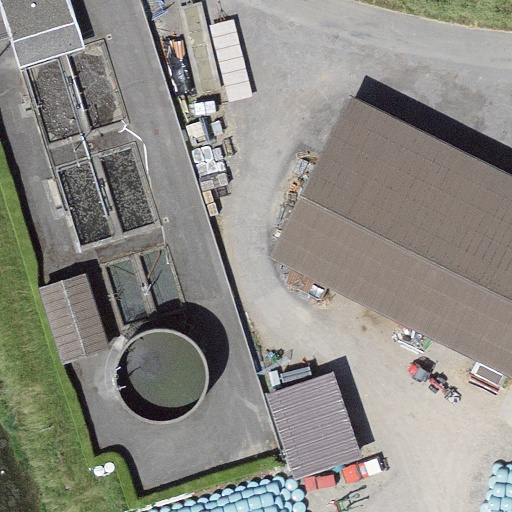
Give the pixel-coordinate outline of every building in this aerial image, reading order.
[(80,0),(11,0),(23,47),(88,31),(80,0)] [(511,184),(346,100),(262,265),(511,392),(511,184)] [(91,270),(47,282),(66,355),(111,343),(91,270)] [(205,368),(201,356),(194,345),(184,337),(171,333),(159,333),(146,337),(136,345),(129,355),(125,369),(126,382),(131,395),(140,405),(152,411),(166,413),(179,410),(191,403),(200,393),(204,381),(205,368)] [(269,394),(300,479),(368,455),(337,369),(269,394)]
